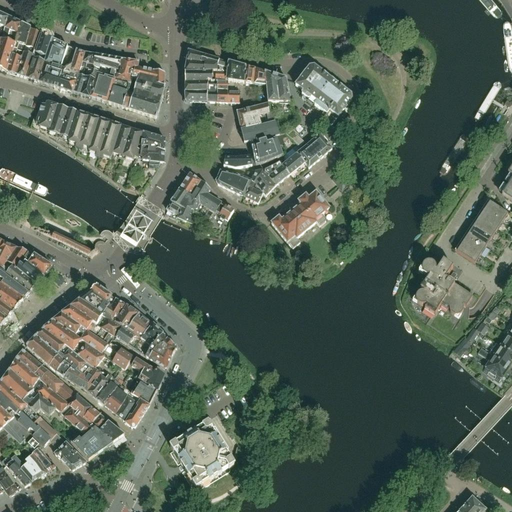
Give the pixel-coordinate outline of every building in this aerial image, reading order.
[(30,3),(31,0),(8,0),(8,1),(27,10),(30,3)] [(511,29),(490,0),(478,0),(504,35),(511,29)] [(0,28),(5,31),(9,20),(0,16),(0,28)] [(18,37),(22,26),(9,20),(5,31),(2,41),(6,42),(7,39),(6,39),(7,37),(8,37),(9,33),(18,37)] [(26,48),(31,30),(22,26),(18,37),(16,45),(15,45),(14,50),(24,54),(25,52),(26,48)] [(37,51),(42,36),(31,30),(26,48),(33,50),(37,51)] [(45,64),(53,41),(42,36),(37,51),(35,57),(34,61),(45,64)] [(0,72),(6,74),(14,50),(15,45),(6,42),(2,41),(0,47),(0,72)] [(61,70),(64,59),(65,59),(65,58),(64,58),(67,48),(53,41),(45,64),(56,68),(61,70)] [(16,77),(25,54),(24,54),(14,50),(6,74),(16,78),(16,77)] [(83,65),(85,56),(77,52),(73,66),(71,72),(79,75),(83,65)] [(218,61),(188,53),(187,61),(186,63),(218,66),(218,61)] [(28,81),(34,61),(35,57),(31,56),(25,54),(16,77),(27,81),(28,81)] [(93,68),(93,66),(96,57),(85,56),(83,65),(93,68)] [(118,73),(121,62),(96,57),(93,66),(101,68),(112,71),(118,73)] [(39,84),(43,72),(45,64),(34,61),(28,81),(39,85),(39,84)] [(227,79),(228,64),(218,61),(218,66),(218,74),(217,74),(215,81),(218,82),(218,83),(227,82),(227,79)] [(138,82),(142,70),(138,69),(139,64),(121,62),(118,73),(116,81),(117,82),(131,86),(133,80),(138,82)] [(218,74),(218,66),(186,63),(185,72),(185,74),(217,74),(218,74)] [(63,79),(65,71),(64,72),(61,70),(56,68),(45,64),(43,72),(39,84),(59,90),(63,79)] [(236,84),(237,67),(228,64),(227,79),(229,80),(228,83),(236,84)] [(73,95),(77,84),(79,77),(79,75),(71,72),(73,66),(65,71),(63,79),(59,90),(73,95)] [(245,85),(246,69),(237,67),(236,84),(245,85)] [(254,86),(255,71),(252,71),(251,68),(248,67),(246,69),(245,85),(245,86),(254,87),(254,86)] [(109,79),(112,71),(101,68),(98,76),(109,79)] [(317,103),(333,82),(332,81),(332,82),(327,78),(328,78),(322,74),(314,68),(310,69),(305,74),(300,80),(301,80),(297,86),(297,85),(295,87),(297,88),(302,92),(301,93),(301,96),(308,101),(310,100),(311,98),(317,103)] [(266,88),(265,74),(255,71),(254,86),(266,88)] [(90,100),(97,76),(98,74),(91,72),(90,78),(87,77),(84,76),(83,78),(79,77),(77,84),(73,95),(90,100)] [(165,81),(165,79),(165,78),(165,76),(165,75),(154,73),(152,85),(165,88),(165,87),(165,85),(165,84),(165,82),(165,81)] [(215,81),(217,74),(185,74),(185,84),(208,83),(213,83),(215,83),(215,82),(215,81)] [(291,104),(286,82),(287,82),(286,80),(285,80),(285,81),(279,79),(279,78),(272,76),(272,77),(266,75),(265,74),(266,88),(268,104),(291,104)] [(115,90),(116,84),(117,82),(116,81),(109,79),(98,76),(97,76),(90,100),(102,103),(109,105),(114,90),(115,90)] [(161,104),(164,91),(165,88),(152,85),(147,84),(143,83),(138,82),(138,81),(134,96),(148,100),(161,104)] [(228,89),(228,82),(227,82),(218,83),(215,83),(213,83),(208,83),(208,92),(207,105),(218,105),(218,92),(228,92),(229,92),(229,91),(228,89)] [(347,106),(352,101),(351,96),(344,91),(344,90),(338,86),(333,83),(334,82),(333,82),(317,103),(314,106),(327,115),(323,121),(332,127),(332,126),(334,124),(334,123),(335,122),(336,122),(336,121),(337,119),(338,119),(339,118),(338,118),(343,112),(347,107),(347,106)] [(208,92),(208,83),(185,84),(185,85),(185,90),(185,91),(208,92)] [(130,89),(116,84),(115,90),(128,94),(130,89)] [(479,137),(505,94),(497,89),(470,132),(479,137)] [(122,110),(128,94),(115,90),(114,90),(109,105),(121,110),(122,110)] [(207,105),(208,92),(185,91),(185,102),(187,104),(204,105),(207,105)] [(227,105),(228,92),(218,92),(218,105),(227,105)] [(239,92),(229,92),(228,92),(227,105),(239,105),(239,92)] [(161,104),(148,100),(134,96),(128,94),(122,110),(126,111),(156,120),(161,104)] [(50,132),(58,108),(47,105),(46,107),(42,106),(36,125),(40,126),(39,129),(50,132)] [(272,113),(269,114),(266,106),(237,113),(236,113),(237,114),(241,132),(261,127),(275,123),(272,113)] [(70,141),(79,115),(58,108),(50,132),(49,135),(70,141)] [(90,151),(100,122),(79,115),(70,141),(69,145),(76,147),(75,150),(82,152),(83,149),(90,151)] [(113,155),(122,129),(100,122),(90,151),(89,154),(96,156),(95,159),(102,162),(103,158),(111,161),(113,155)] [(191,122),(191,141),(198,141),(199,122),(191,122)] [(279,135),(275,123),(261,127),(241,132),(244,144),(250,142),(263,140),(279,135)] [(137,151),(143,135),(122,129),(113,155),(134,162),(134,160),(138,161),(141,152),(137,151)] [(303,143),(290,132),(286,136),(300,148),(303,143)] [(162,165),(163,153),(165,154),(166,142),(143,135),(141,149),(142,149),(142,151),(143,151),(142,162),(149,163),(149,170),(156,171),(160,164),(162,165)] [(323,159),(332,151),(319,136),(296,155),(305,166),(309,170),(318,163),(323,159)] [(447,185),(475,144),(467,138),(438,179),(447,185)] [(283,157),(276,140),(264,143),(263,140),(250,142),(254,157),(256,167),(261,166),(269,163),(283,157)] [(305,166),(296,155),(287,162),(285,160),(280,165),(289,177),(292,175),(298,170),(300,171),(305,166)] [(255,167),(254,157),(250,157),(235,159),(225,158),(224,168),(235,170),(252,168),(252,167),(255,167)] [(289,177),(280,165),(279,164),(265,172),(269,177),(268,178),(276,189),(289,177)] [(511,167),(501,184),(507,188),(502,197),(511,203),(511,167)] [(46,188),(7,171),(3,170),(1,171),(0,172),(0,178),(42,197),(44,197),(46,195),(47,193),(47,190),(46,188)] [(276,189),(268,178),(263,172),(255,173),(252,183),(249,190),(254,192),(256,188),(265,198),(276,189)] [(249,190),(252,183),(238,177),(221,173),(216,184),(218,187),(244,200),(249,190)] [(191,198),(201,182),(190,175),(180,191),(191,198)] [(342,180),(338,176),(332,181),(342,193),(354,183),(348,175),(342,180)] [(222,205),(207,196),(210,190),(201,182),(191,198),(190,200),(199,206),(209,212),(215,215),(222,205)] [(263,196),(254,192),(249,190),(244,200),(259,207),(263,196)] [(209,212),(199,206),(190,200),(191,198),(180,191),(172,204),(184,211),(178,220),(186,224),(186,223),(193,226),(196,218),(203,222),(205,219),(208,214),(209,212)] [(323,216),(330,210),(316,193),(308,200),(306,196),(298,203),(301,206),(316,224),(319,229),(326,223),(326,220),(323,216)] [(508,215),(488,202),(482,211),(502,224),(508,215)] [(178,220),(184,211),(172,204),(167,212),(174,216),(172,218),(178,220)] [(227,223),(234,212),(222,205),(215,215),(227,223)] [(297,240),(316,224),(301,206),(282,222),(279,219),(271,225),(287,245),(288,244),(293,250),(300,244),(297,240)] [(502,224),(482,211),(477,219),(497,232),(502,224)] [(497,232),(477,219),(471,227),(491,240),(497,232)] [(491,240),(471,227),(466,235),(486,249),(491,240)] [(486,249),(466,235),(460,244),(480,257),(486,249)] [(16,271),(22,262),(27,254),(17,250),(3,243),(0,248),(0,267),(3,270),(4,268),(7,263),(13,267),(12,268),(16,271)] [(480,257),(460,244),(455,252),(475,265),(480,257)] [(51,268),(36,259),(30,255),(27,254),(22,262),(43,279),(44,279),(44,278),(45,278),(51,270),(52,270),(52,269),(51,268)] [(43,279),(22,262),(16,271),(24,278),(37,288),(43,279)] [(472,298),(454,286),(451,284),(454,280),(448,276),(453,269),(443,262),(436,272),(436,271),(435,270),(435,269),(435,268),(434,267),(434,266),(433,265),(432,265),(431,264),(430,264),(429,264),(428,264),(427,264),(426,264),(425,265),(424,266),(423,266),(423,267),(422,268),(422,269),(421,269),(419,273),(423,275),(423,276),(424,276),(425,277),(426,277),(427,278),(428,278),(429,278),(420,290),(424,292),(423,293),(422,293),(421,293),(420,293),(420,294),(419,294),(418,295),(417,296),(416,297),(416,298),(416,299),(415,298),(413,302),(417,304),(418,305),(419,306),(420,307),(422,307),(423,307),(424,307),(426,306),(426,307),(424,310),(434,316),(440,308),(447,312),(449,309),(449,310),(449,311),(449,312),(450,313),(450,314),(451,315),(452,316),(453,316),(454,317),(455,317),(454,317),(458,320),(461,316),(460,316),(461,315),(462,314),(463,313),(463,312),(463,311),(463,310),(463,309),(463,308),(462,307),(463,306),(466,308),(472,298)] [(37,288),(24,278),(16,271),(12,268),(9,272),(4,268),(3,270),(3,271),(1,269),(0,270),(0,271),(3,274),(11,279),(31,294),(35,290),(37,288)] [(31,294),(11,279),(3,274),(0,271),(0,286),(3,289),(24,303),(31,295),(31,294)] [(511,286),(511,281),(506,276),(502,280),(511,288),(511,286)] [(24,303),(3,289),(0,286),(0,304),(14,314),(15,314),(14,314),(23,304),(24,303)] [(107,305),(111,298),(97,288),(90,294),(97,301),(95,302),(106,310),(109,306),(107,305)] [(106,310),(95,302),(97,301),(90,294),(83,299),(79,303),(103,319),(111,308),(109,306),(106,310)] [(114,326),(126,308),(116,301),(112,308),(111,308),(103,319),(108,323),(114,326)] [(114,339),(128,348),(134,340),(123,333),(119,338),(117,337),(121,331),(114,326),(108,323),(103,319),(79,303),(71,310),(114,339)] [(14,314),(0,304),(0,316),(8,322),(13,314),(14,315),(14,314)] [(115,325),(128,334),(139,316),(127,308),(115,325)] [(114,339),(71,310),(70,309),(70,310),(62,316),(62,315),(61,316),(107,348),(111,344),(114,339)] [(105,359),(112,363),(121,351),(111,344),(107,348),(61,316),(62,316),(53,323),(66,332),(81,343),(86,346),(105,359)] [(141,343),(152,327),(139,316),(128,334),(136,339),(141,343)] [(105,359),(86,346),(81,343),(66,332),(53,323),(46,329),(44,331),(97,370),(105,359)] [(477,332),(483,336),(488,329),(482,324),(477,332)] [(503,335),(504,335),(507,337),(511,340),(511,326),(509,325),(508,327),(503,335)] [(152,350),(162,336),(154,328),(152,327),(141,343),(152,350)] [(472,345),(479,334),(473,330),(466,341),(472,345)] [(86,393),(87,394),(100,377),(102,374),(97,370),(44,331),(37,338),(72,369),(63,379),(76,388),(86,393)] [(167,371),(170,364),(175,353),(177,352),(177,348),(174,348),(162,336),(152,350),(141,343),(136,339),(135,340),(134,340),(128,348),(145,359),(164,371),(165,371),(167,371)] [(505,341),(500,348),(511,356),(511,340),(507,337),(505,341)] [(72,369),(37,338),(36,339),(36,340),(29,346),(26,349),(62,378),(63,379),(72,369)] [(457,349),(463,354),(467,350),(461,345),(457,349)] [(489,355),(489,356),(508,370),(511,366),(511,356),(500,348),(496,345),(493,349),(489,355)] [(121,351),(112,363),(120,369),(124,372),(133,359),(121,351)] [(481,351),(477,356),(489,364),(482,374),(488,378),(488,380),(490,381),(492,381),(498,385),(502,379),(504,379),(505,377),(505,375),(506,374),(508,370),(489,356),(481,351)] [(47,373),(41,368),(23,353),(16,362),(34,377),(40,382),(45,386),(46,387),(55,395),(63,386),(53,378),(47,373)] [(163,380),(162,378),(162,377),(136,361),(132,368),(142,375),(138,381),(139,382),(157,394),(163,380)] [(34,377),(16,362),(15,362),(16,363),(11,371),(10,371),(10,372),(32,391),(40,382),(34,377)] [(112,363),(108,368),(117,374),(120,369),(112,363)] [(83,420),(75,414),(68,407),(69,406),(55,395),(46,387),(45,386),(37,395),(32,391),(10,372),(9,372),(9,373),(4,380),(2,383),(1,383),(1,384),(35,416),(36,415),(40,411),(49,420),(56,412),(85,436),(92,428),(91,427),(83,420)] [(96,400),(109,383),(109,384),(111,381),(113,379),(110,377),(107,381),(100,377),(87,394),(96,400)] [(105,408),(114,395),(118,390),(120,386),(116,382),(114,384),(111,381),(109,384),(109,383),(96,400),(105,408)] [(37,395),(45,386),(40,382),(32,391),(37,395)] [(135,429),(148,409),(157,394),(139,382),(135,388),(134,387),(131,391),(132,392),(131,395),(115,416),(132,430),(135,429)] [(0,385),(0,394),(13,407),(18,412),(20,414),(36,430),(38,428),(43,423),(36,415),(35,416),(1,384),(0,385)] [(77,397),(75,396),(63,386),(55,395),(69,406),(77,397)] [(110,412),(119,399),(126,390),(120,386),(118,390),(114,395),(105,408),(110,412)] [(110,412),(115,416),(131,395),(126,390),(119,399),(110,412)] [(13,407),(0,394),(0,407),(6,414),(13,407)] [(75,414),(84,404),(77,397),(69,406),(68,407),(75,414)] [(83,420),(91,410),(84,404),(75,414),(83,420)] [(7,415),(6,414),(0,407),(0,426),(4,431),(20,446),(30,437),(31,436),(30,435),(19,425),(15,422),(7,415)] [(36,430),(20,414),(13,407),(6,414),(15,422),(19,425),(30,435),(31,436),(36,430)] [(91,427),(100,417),(91,410),(83,420),(91,427)] [(99,434),(108,424),(100,417),(91,427),(92,428),(95,431),(99,434)] [(217,450),(216,448),(215,446),(219,444),(220,441),(217,436),(216,437),(212,430),(215,428),(211,420),(210,420),(208,420),(208,419),(200,424),(203,429),(204,430),(204,432),(199,435),(197,435),(196,433),(195,431),(190,434),(190,437),(188,436),(183,439),(183,440),(176,444),(176,443),(175,444),(171,446),(170,449),(173,453),(173,454),(175,453),(175,452),(176,451),(178,452),(181,457),(181,459),(179,460),(179,459),(177,460),(181,465),(183,466),(185,469),(185,470),(185,472),(188,477),(189,476),(191,475),(195,482),(189,486),(194,493),(196,494),(197,494),(204,489),(202,486),(209,481),(209,482),(214,479),(215,477),(217,477),(217,478),(222,474),(221,473),(220,472),(220,470),(225,467),(227,467),(228,468),(228,469),(228,470),(229,470),(230,470),(234,467),(234,465),(232,460),(231,460),(230,460),(226,454),(227,453),(224,448),(222,448),(221,447),(217,450)] [(58,437),(43,423),(38,428),(52,443),(58,437)] [(124,438),(108,424),(99,434),(113,446),(124,438)] [(4,431),(0,426),(0,443),(10,436),(4,431)] [(36,430),(31,436),(30,437),(44,451),(50,445),(50,444),(52,443),(38,428),(36,430)] [(88,464),(113,446),(99,434),(95,431),(80,442),(79,441),(72,446),(88,464)] [(52,443),(50,444),(50,445),(58,452),(66,445),(58,437),(52,443)] [(53,468),(44,456),(43,453),(32,442),(29,446),(25,450),(34,459),(46,476),(52,472),(52,473),(55,470),(53,467),(53,468)] [(66,456),(71,450),(66,445),(58,452),(54,456),(63,465),(64,461),(68,457),(66,456)] [(46,476),(34,459),(25,450),(21,452),(28,459),(29,458),(31,459),(26,464),(28,466),(39,480),(46,476)] [(86,465),(74,453),(71,450),(66,456),(68,457),(64,461),(63,465),(72,473),(86,465)] [(28,466),(24,468),(11,456),(8,458),(21,470),(32,485),(39,480),(28,466)] [(32,485),(21,470),(8,458),(8,457),(1,465),(5,469),(25,490),(32,485)] [(0,487),(4,493),(9,499),(15,495),(15,496),(18,493),(1,469),(0,470),(0,487)] [(224,477),(230,473),(230,471),(230,470),(229,470),(222,474),(217,478),(217,477),(215,477),(214,479),(216,482),(224,477)] [(209,486),(216,482),(214,479),(209,482),(209,481),(202,486),(204,489),(209,486)] [(485,511),(486,511),(485,511),(473,500),(472,499),(471,500),(472,500),(466,507),(465,507),(464,508),(465,508),(463,510),(462,510),(461,511),(460,511),(485,511)]
